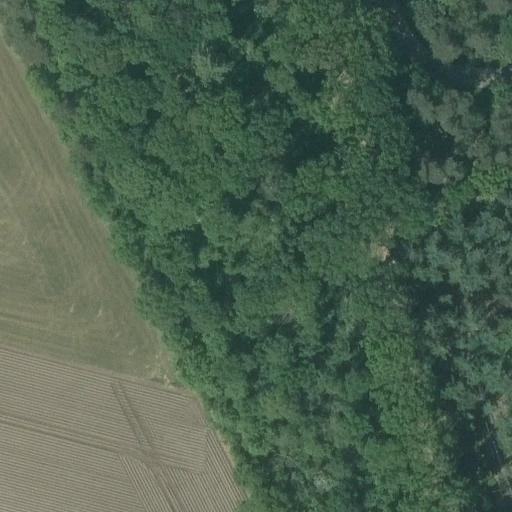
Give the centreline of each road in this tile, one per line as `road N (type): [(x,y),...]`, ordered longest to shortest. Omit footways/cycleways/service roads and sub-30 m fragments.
road 1 (track): [(324,0),(443,511)]
road 2 (track): [(376,216),(167,312)]
road 3 (unclassified): [(511,161),(376,216)]
